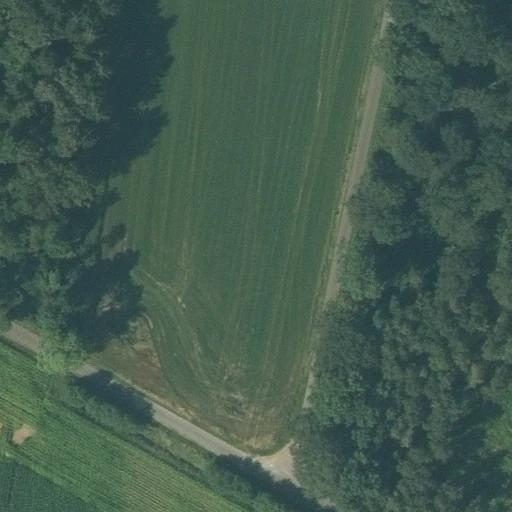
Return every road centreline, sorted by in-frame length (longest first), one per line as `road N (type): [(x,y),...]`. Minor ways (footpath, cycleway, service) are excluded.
road 1 (unclassified): [(276,477),(389,0)]
road 2 (unclassified): [(0,321),(276,477)]
